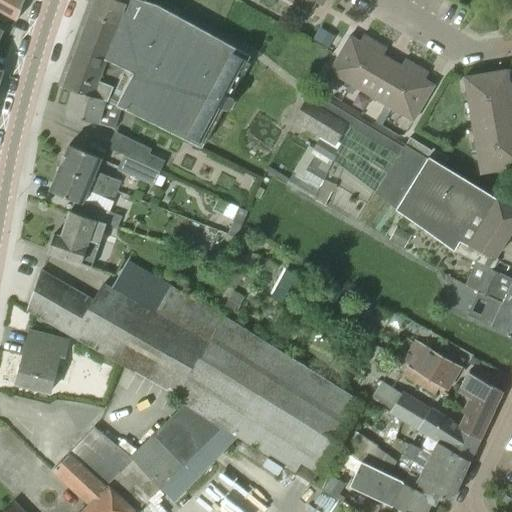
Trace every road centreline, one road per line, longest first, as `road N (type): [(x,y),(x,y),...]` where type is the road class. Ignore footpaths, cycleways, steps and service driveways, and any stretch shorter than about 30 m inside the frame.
road 1 (tertiary): [(0,215),(53,0)]
road 2 (residential): [(511,38),(466,44),(392,0)]
